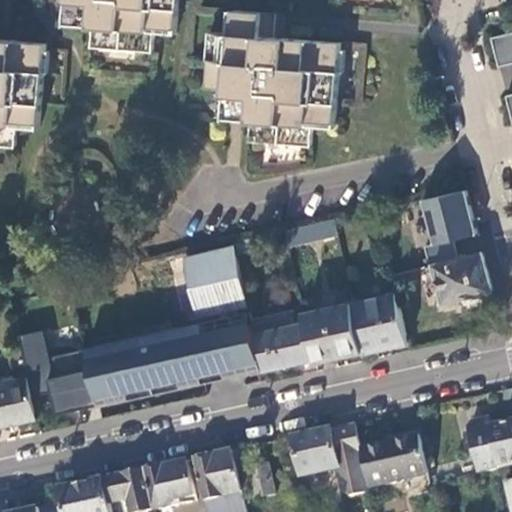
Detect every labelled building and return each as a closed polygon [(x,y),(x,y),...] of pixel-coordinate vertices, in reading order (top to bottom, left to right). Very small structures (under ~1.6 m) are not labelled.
[(91,46),(153,51),(155,30),(175,31),(177,0),(67,0),(66,19),(93,21),(91,46)] [(248,139),(312,144),(313,125),(333,126),(339,43),(279,36),(271,36),(273,14),(234,10),(232,33),(208,31),(203,87),(227,89),(224,113),(251,115),(248,139)] [(511,32),(493,37),(500,66),(511,63),(511,32)] [(0,144),(14,146),(16,126),(37,128),(45,45),(0,40),(0,144)] [(425,199),(436,245),(480,234),(468,189),(425,199)] [(339,234),(336,219),(287,230),(291,246),(339,234)] [(455,241),(458,255),(478,250),(475,237),(455,241)] [(231,246),(180,258),(192,311),(244,299),(231,246)] [(489,273),(484,253),(437,264),(446,303),(494,291),(489,273)] [(366,352),(409,342),(398,293),(355,303),(366,352)] [(317,362),(366,352),(355,303),(306,313),(308,322),(316,359),(317,362)] [(266,370),(316,359),(308,322),(299,324),(295,310),(267,316),(267,315),(254,319),(254,320),(264,362),(265,370),(266,370)] [(254,320),(254,319),(252,312),(87,348),(88,348),(90,356),(254,320)] [(99,398),(264,362),(254,320),(90,356),(99,398)] [(66,412),(100,405),(99,398),(90,356),(88,348),(52,356),(46,330),(21,335),(30,376),(34,396),(54,392),(61,390),(66,412)] [(264,362),(99,398),(100,405),(101,405),(265,370),(264,362)] [(0,427),(40,418),(34,396),(30,376),(0,382),(0,427)] [(61,390),(54,392),(58,414),(66,412),(61,390)] [(481,474),(511,466),(511,422),(492,427),(490,419),(475,422),(473,424),(470,427),(481,474)] [(294,438),(303,478),(332,472),(332,476),(340,479),(344,497),(350,498),(373,493),(372,487),(363,450),(357,424),(314,434),(294,438)] [(430,474),(422,437),(363,450),(372,487),(419,477),(430,474)] [(196,460),(207,511),(249,511),(235,451),(217,455),(196,460)] [(196,497),(188,462),(159,468),(147,471),(156,511),(179,506),(178,501),(196,497)] [(243,475),(249,500),(277,494),(271,465),(245,470),(245,475),(243,475)] [(149,511),(156,511),(147,471),(127,475),(106,480),(111,504),(131,500),(133,511),(149,511)] [(421,487),(433,484),(430,474),(419,477),(421,487)] [(113,511),(111,504),(106,480),(84,485),(61,490),(65,504),(52,507),(40,510),(40,511),(113,511)]
